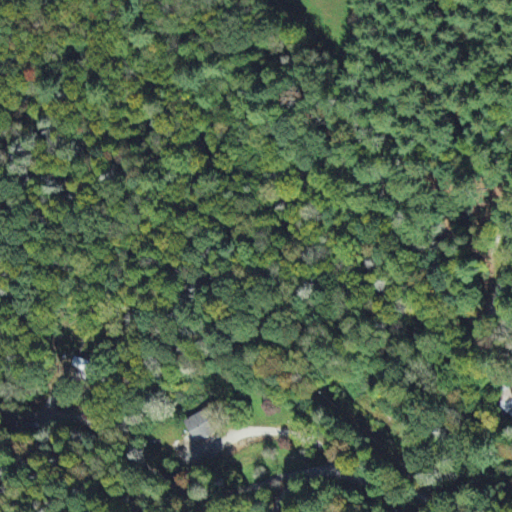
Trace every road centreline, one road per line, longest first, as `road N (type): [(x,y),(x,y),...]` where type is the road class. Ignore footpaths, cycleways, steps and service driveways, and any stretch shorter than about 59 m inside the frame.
road 1 (residential): [(511,366),(409,237),(372,175),(357,0)]
road 2 (residential): [(191,442),(277,430),(356,470)]
